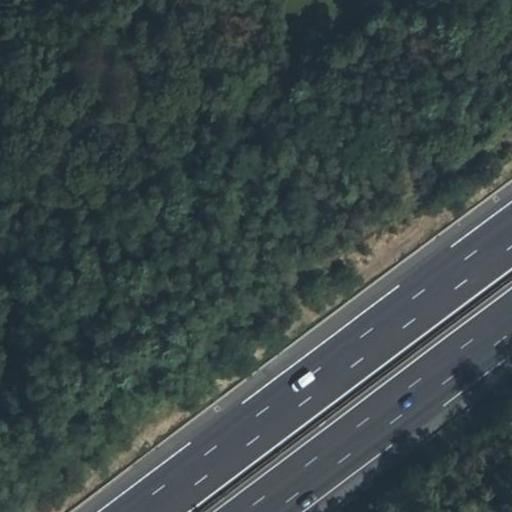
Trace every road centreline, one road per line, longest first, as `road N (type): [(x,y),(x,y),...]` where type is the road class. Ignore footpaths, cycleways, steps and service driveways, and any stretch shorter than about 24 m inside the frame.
road 1 (motorway): [(511,235),(148,511)]
road 2 (motorway): [(257,511),(511,320)]
